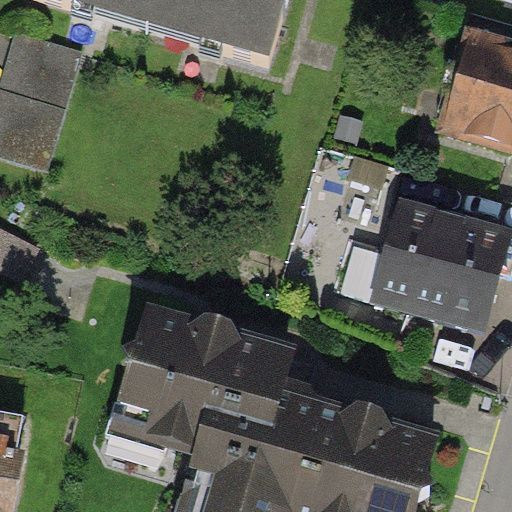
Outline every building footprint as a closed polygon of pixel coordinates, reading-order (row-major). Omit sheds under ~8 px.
[(281,80),(303,0),(7,0),(7,4),(281,80)] [(511,9),(511,0),(480,0),(511,9)] [(82,56),(20,38),(0,107),(0,158),(48,172),(82,56)] [(511,157),(511,65),(462,52),(438,137),(511,157)] [(0,233),(0,274),(22,285),(38,252),(0,233)] [(511,278),(511,267),(400,233),(375,316),(490,351),(511,278)] [(415,511),(431,457),(258,410),(270,367),(122,326),(89,445),(170,467),(157,511),(415,511)] [(0,511),(6,511),(18,456),(0,452),(0,511)]
